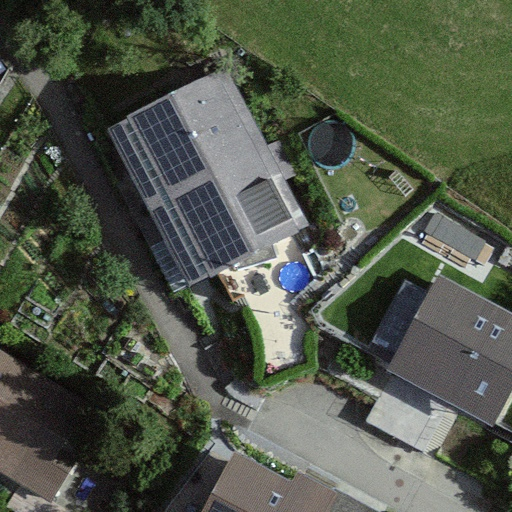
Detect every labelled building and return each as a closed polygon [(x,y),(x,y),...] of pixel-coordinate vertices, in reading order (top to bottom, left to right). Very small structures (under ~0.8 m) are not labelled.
[(128,122),(169,200),(256,154),(215,76),(128,122)] [(272,245),(297,232),(256,154),(169,200),(210,278),(236,264),(238,271),(276,259),(272,245)] [(456,389),(497,411),(511,382),(511,328),(438,288),(366,422),(423,453),(456,389)] [(0,358),(0,469),(49,499),(70,464),(54,454),(82,408),(0,358)] [(236,464),(209,511),(321,511),(323,510),(236,464)]
